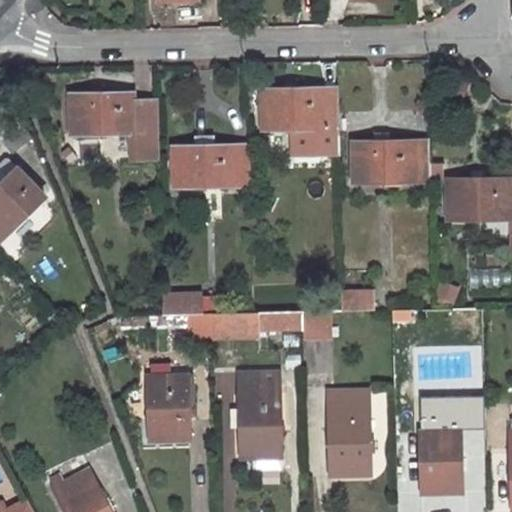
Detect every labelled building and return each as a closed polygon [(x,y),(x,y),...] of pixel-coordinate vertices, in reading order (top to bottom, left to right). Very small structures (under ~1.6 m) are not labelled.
[(326,88),(262,90),(263,129),(326,128),(325,135),(339,135),(338,90),(326,91),(326,88)] [(136,93),(72,94),(73,135),(135,133),(136,159),(160,158),(159,100),(137,101),(136,93)] [(15,107),(0,120),(0,132),(6,139),(22,124),(27,121),(15,107)] [(6,139),(3,141),(14,154),(34,137),(22,124),(6,139)] [(211,135),(196,136),(196,147),(211,146),(211,135)] [(374,142),(354,143),(355,183),(431,182),(430,141),(390,142),(374,142)] [(196,147),(173,147),(174,187),(251,185),(250,150),(238,151),(238,146),(211,146),(196,147)] [(0,242),(0,243),(47,198),(11,160),(0,170),(0,242)] [(482,180),(482,170),(472,170),(472,180),(482,180)] [(511,218),(511,178),(482,180),(472,180),(449,180),(449,219),(511,218)] [(444,280),(438,299),(456,305),(463,286),(444,280)] [(374,290),(343,291),(343,302),(343,311),(375,310),(374,290)] [(343,291),(332,291),(332,303),(343,302),(343,291)] [(203,292),(163,293),(164,315),(167,315),(177,314),(188,314),(204,314),(203,306),(203,292)] [(304,292),(259,293),(260,313),(275,312),(289,312),(304,311),(304,292)] [(476,309),(454,310),(454,327),(476,326),(476,309)] [(304,311),(289,312),(290,329),(305,328),(304,311)] [(219,314),(214,313),(214,339),(261,338),(260,313),(253,312),(219,314)] [(275,312),(260,313),(261,329),(276,328),(275,312)] [(289,312),(275,312),(276,328),(290,329),(289,312)] [(204,314),(188,314),(189,340),(214,339),(214,313),(204,314)] [(177,314),(167,315),(167,326),(177,325),(177,314)] [(280,371),(240,372),(242,457),(256,457),(257,467),(283,466),(280,371)] [(189,375),(148,376),(151,439),(192,438),(191,414),(189,375)] [(370,391),(330,391),(332,476),(371,476),(370,391)] [(461,407),(421,408),(423,494),(462,493),(461,407)] [(78,455),(56,465),(61,473),(64,479),(86,468),(78,455)] [(61,473),(49,480),(66,511),(112,511),(88,466),(86,468),(64,479),(61,473)]
